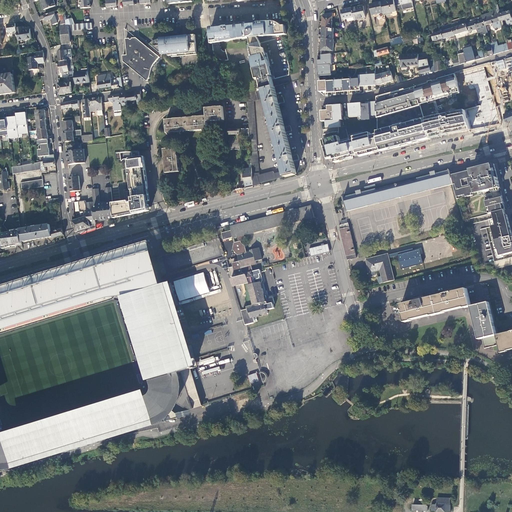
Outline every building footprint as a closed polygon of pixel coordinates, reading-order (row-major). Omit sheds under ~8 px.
[(54,0),(41,0),(45,11),(57,7),(54,0)] [(81,9),(89,8),(91,8),(91,7),(90,5),(89,0),(79,0),(80,0),(81,9)] [(391,0),(382,2),(384,13),(385,14),(397,12),(397,11),(396,6),(394,0),(391,0)] [(412,0),(394,0),(396,6),(397,11),(414,8),(412,0)] [(371,4),(373,15),(384,13),(382,2),(371,4)] [(498,5),(495,6),(496,12),(497,15),(498,15),(504,13),(503,9),(499,10),(498,5)] [(352,8),(354,17),(355,20),(366,17),(363,6),(352,8)] [(342,11),(344,19),(354,17),(352,8),(342,11)] [(511,18),(511,17),(510,11),(504,13),(498,15),(500,22),(501,21),(502,28),(504,27),(502,21),(506,20),(511,18)] [(39,18),(40,21),(46,19),(47,21),(51,20),(53,25),(58,23),(56,15),(55,12),(45,15),(45,16),(39,18)] [(56,15),(58,23),(59,26),(69,25),(75,25),(73,18),(68,20),(66,12),(56,15)] [(333,13),(324,14),(323,17),(323,28),(332,28),(333,13)] [(498,15),(497,15),(484,19),(486,26),(493,23),(494,28),(498,27),(499,29),(502,28),(501,21),(500,22),(498,15)] [(488,34),(486,26),(484,19),(483,19),(474,22),(476,29),(478,34),(483,33),(484,35),(488,34)] [(466,22),(466,20),(452,25),(453,29),(455,35),(476,29),(474,22),(467,24),(466,22)] [(267,37),(266,22),(258,23),(248,24),(249,24),(250,24),(250,25),(251,25),(251,26),(252,26),(252,27),(253,27),(257,37),(267,37)] [(267,37),(281,35),(286,35),(286,34),(284,30),(282,30),(281,26),(280,24),(278,23),(277,22),(276,22),(274,22),(272,22),(266,22),(267,37)] [(93,29),(92,23),(75,25),(69,25),(59,26),(61,31),(62,44),(63,51),(59,51),(60,62),(60,61),(73,60),(70,36),(70,31),(76,31),(84,30),(93,29)] [(13,25),(7,25),(9,33),(17,32),(17,28),(16,24),(13,25)] [(240,25),(228,26),(229,30),(217,31),(217,38),(222,41),(224,42),(225,42),(228,42),(231,40),(234,40),(234,38),(245,37),(245,39),(249,39),(251,46),(251,48),(261,45),(257,37),(253,27),(252,27),(252,26),(251,26),(251,25),(250,25),(250,24),(249,24),(248,24),(240,25)] [(3,26),(0,26),(0,30),(2,30),(3,37),(9,37),(9,33),(7,25),(3,26)] [(229,30),(228,26),(210,28),(212,42),(222,41),(217,38),(217,31),(229,30)] [(24,27),(17,28),(17,32),(19,42),(32,40),(31,29),(24,30),(24,27)] [(333,40),(334,28),(332,28),(323,28),(322,39),(333,40)] [(453,29),(443,31),(433,34),(433,39),(434,43),(444,41),(443,39),(455,35),(453,29)] [(168,47),(169,54),(169,56),(172,56),(173,57),(198,55),(196,35),(191,35),(173,37),(171,37),(171,38),(171,45),(165,46),(166,47),(168,47)] [(392,46),(404,43),(403,36),(390,40),(392,46)] [(124,62),(139,75),(147,81),(148,81),(149,80),(150,77),(151,75),(151,70),(153,66),(155,63),(160,57),(136,38),(132,38),(132,40),(130,40),(130,38),(126,39),(127,55),(123,55),(124,62)] [(161,41),(161,39),(160,40),(159,40),(156,41),(154,42),(153,43),(151,45),(155,48),(156,46),(158,48),(157,50),(160,53),(162,52),(162,54),(169,54),(168,47),(166,47),(165,46),(171,45),(171,38),(165,39),(165,41),(161,41)] [(322,39),(321,55),(325,55),(326,51),(333,51),(334,40),(333,40),(322,39)] [(509,51),(507,44),(499,46),(498,42),(491,43),(492,48),(494,55),(500,53),(509,51)] [(264,53),(261,45),(251,48),(251,46),(248,47),(251,58),(256,57),(255,55),(264,53)] [(388,47),(374,51),(375,57),(390,53),(388,47)] [(44,53),(43,51),(42,51),(28,54),(28,58),(29,70),(30,78),(38,77),(37,70),(39,70),(38,64),(45,63),(44,55),(44,53)] [(480,59),(484,58),(482,51),(478,52),(479,56),(475,57),(476,60),(480,59)] [(273,83),(271,78),(269,78),(269,77),(269,74),(270,74),(268,67),(269,67),(267,58),(266,54),(265,54),(264,53),(255,55),(256,57),(251,58),(252,63),(254,62),(254,65),(253,65),(255,74),(256,73),(257,76),(256,76),(257,80),(260,80),(262,90),(274,87),(273,83)] [(458,55),(460,65),(463,64),(468,63),(465,53),(458,55)] [(325,55),(321,55),(321,60),(317,60),(318,76),(331,75),(331,65),(332,65),(331,54),(325,55)] [(419,61),(419,54),(401,55),(402,70),(414,69),(414,68),(420,67),(419,61)] [(10,93),(15,93),(13,75),(12,56),(0,57),(0,95),(10,94),(10,93)] [(503,59),(496,61),(498,70),(505,69),(503,59)] [(75,76),(75,73),(73,60),(60,61),(61,66),(58,67),(59,75),(61,75),(63,76),(63,78),(75,76)] [(431,71),(430,68),(429,60),(419,61),(420,67),(420,74),(431,71)] [(442,60),(434,61),(435,67),(435,72),(443,70),(442,60)] [(465,110),(471,130),(500,123),(484,67),(455,74),(458,83),(458,86),(460,92),(475,88),(481,106),(465,110)] [(90,83),(89,76),(88,72),(75,73),(75,76),(76,84),(90,83)] [(377,85),(393,80),(391,72),(377,76),(377,85)] [(328,93),(360,90),(360,86),(376,85),(375,74),(359,76),(360,79),(327,81),(319,81),(320,92),(328,91),(328,93)] [(460,93),(460,92),(458,86),(458,83),(455,74),(429,82),(429,83),(415,87),(420,103),(420,105),(453,95),(453,94),(459,92),(460,93)] [(118,88),(118,82),(112,83),(110,75),(98,77),(100,89),(112,87),(113,89),(118,88)] [(59,88),(60,94),(72,93),(71,82),(58,84),(59,88)] [(506,93),(507,92),(505,86),(500,88),(505,102),(509,100),(506,93)] [(258,91),(261,100),(265,99),(284,172),(278,173),(279,178),(297,174),(294,161),(295,161),(295,160),(298,160),(298,158),(294,156),(292,156),(286,133),(288,132),(291,132),(290,130),(286,127),(285,128),(279,104),(281,103),(280,103),(284,103),(283,101),(279,99),(279,98),(278,99),(274,87),(262,90),(258,91)] [(377,116),(377,119),(380,118),(379,115),(420,103),(415,87),(398,92),(399,94),(395,95),(394,93),(391,94),(377,98),(377,102),(377,116)] [(121,94),(122,106),(128,105),(127,102),(136,100),(137,105),(142,104),(142,101),(141,91),(133,92),(121,94)] [(254,186),(260,185),(260,183),(276,179),(274,174),(274,172),(260,175),(259,174),(257,151),(254,101),(261,100),(258,91),(247,94),(247,102),(249,129),(250,132),(250,137),(252,161),(252,164),(252,168),(253,177),(254,186)] [(114,101),(115,111),(122,110),(122,106),(121,94),(109,96),(110,102),(114,101)] [(89,99),(90,112),(97,111),(97,115),(99,116),(104,115),(103,110),(102,97),(94,98),(89,99)] [(91,118),(90,112),(89,99),(82,100),(84,118),(91,118)] [(79,101),(62,104),(63,109),(74,107),(74,109),(80,108),(79,101)] [(362,103),(349,104),(350,115),(357,115),(357,117),(358,117),(363,117),(363,120),(371,120),(371,118),(371,116),(376,116),(377,116),(377,102),(366,103),(366,105),(362,105),(362,103)] [(379,115),(380,118),(421,106),(420,103),(379,115)] [(322,122),(327,121),(329,121),(330,128),(341,127),(341,120),(340,116),(343,116),(342,105),(328,106),(328,110),(321,111),(322,122)] [(175,133),(175,134),(183,134),(183,133),(187,133),(191,133),(191,132),(196,132),(196,133),(203,132),(203,131),(208,130),(207,122),(212,121),(212,122),(224,121),(223,107),(218,108),(218,107),(214,107),(214,108),(206,109),(207,117),(198,118),(198,117),(194,117),(194,118),(178,119),(174,119),(174,120),(166,120),(167,134),(171,134),(171,133),(175,133)] [(36,112),(37,121),(46,120),(45,110),(36,112)] [(469,125),(465,110),(439,116),(424,120),(430,139),(444,135),(471,130),(469,125)] [(27,114),(27,113),(17,114),(17,117),(19,134),(29,133),(29,131),(28,127),(27,119),(27,114)] [(17,117),(7,118),(8,128),(9,139),(19,138),(19,134),(17,117)] [(0,128),(8,128),(7,118),(0,118),(0,128)] [(47,129),(46,120),(37,121),(38,130),(47,129)] [(424,120),(419,121),(413,122),(401,125),(400,126),(401,128),(396,129),(396,127),(391,128),(384,130),(378,132),(377,132),(378,136),(381,151),(397,147),(397,144),(399,143),(400,146),(430,139),(424,120)] [(63,125),(64,132),(74,131),(73,121),(63,122),(63,125)] [(49,139),(47,129),(38,130),(39,140),(49,139)] [(230,140),(230,144),(230,150),(241,149),(239,135),(240,135),(240,132),(250,132),(249,129),(229,129),(229,135),(237,135),(238,140),(230,140)] [(65,136),(65,142),(74,141),(74,136),(82,135),(82,130),(74,131),(64,132),(65,136)] [(371,133),(354,137),(355,140),(350,142),(349,139),(341,141),(339,137),(326,140),(328,147),(324,148),(329,160),(335,158),(336,163),(354,158),(353,156),(358,155),(359,157),(361,156),(361,157),(375,153),(381,151),(378,136),(377,135),(372,136),(371,133)] [(83,143),(93,141),(92,135),(82,137),(83,143)] [(109,165),(106,142),(87,144),(90,167),(109,165)] [(50,148),(49,143),(41,144),(42,149),(38,150),(39,157),(44,156),(44,161),(55,160),(55,155),(49,156),(48,149),(50,148)] [(68,151),(67,151),(67,156),(67,160),(69,159),(70,165),(85,163),(85,158),(86,157),(85,149),(82,150),(81,143),(68,146),(68,151)] [(164,163),(165,174),(178,173),(178,170),(177,170),(177,165),(178,165),(177,158),(176,158),(175,153),(176,153),(176,149),(163,150),(163,159),(163,163),(164,163)] [(115,218),(150,211),(144,156),(129,158),(129,163),(127,163),(133,201),(113,203),(115,218)] [(56,166),(55,160),(44,161),(44,162),(40,162),(42,170),(42,171),(46,171),(46,167),(56,166)] [(42,170),(40,162),(32,164),(22,165),(12,167),(13,174),(42,170)] [(467,171),(451,175),(453,184),(457,199),(491,190),(492,195),(485,197),(489,214),(493,213),(505,210),(506,209),(494,164),(467,171)] [(7,170),(6,166),(3,170),(4,172),(2,172),(0,174),(0,182),(1,189),(4,189),(8,190),(9,190),(8,189),(10,188),(9,181),(7,181),(7,178),(9,178),(8,170),(7,170)] [(246,188),(254,186),(253,177),(252,168),(243,169),(246,188)] [(451,175),(450,170),(436,174),(435,172),(431,173),(431,175),(362,192),(361,191),(357,192),(357,194),(344,197),(347,211),(453,184),(451,175)] [(79,177),(69,178),(70,187),(71,193),(81,192),(79,177)] [(22,190),(44,186),(43,180),(21,183),(22,190)] [(109,218),(115,218),(113,203),(111,187),(105,188),(107,202),(100,203),(99,188),(92,189),(94,202),(96,220),(101,219),(101,221),(109,220),(109,218)] [(96,220),(94,202),(86,203),(86,201),(79,202),(80,212),(81,212),(81,216),(77,217),(77,220),(73,221),(77,232),(77,231),(81,233),(97,228),(96,220)] [(229,268),(231,278),(233,277),(235,277),(244,274),(244,273),(253,271),(252,265),(257,264),(257,261),(262,259),(260,250),(256,248),(250,250),(250,251),(247,252),(246,251),(245,245),(242,243),(242,241),(240,236),(244,235),(314,217),(311,205),(301,208),(230,226),(231,230),(233,238),(237,236),(239,242),(235,243),(233,249),(237,255),(239,261),(232,264),(233,267),(229,268)] [(495,218),(506,215),(505,210),(493,213),(495,218)] [(495,218),(489,219),(491,226),(492,226),(494,233),(495,233),(496,237),(495,237),(498,250),(499,250),(501,256),(511,252),(511,232),(507,215),(506,215),(495,218)] [(62,229),(62,225),(56,227),(55,221),(50,222),(50,224),(53,237),(53,238),(64,235),(62,229)] [(348,223),(339,226),(348,260),(357,258),(355,254),(356,254),(349,227),(349,228),(348,223)] [(22,241),(22,242),(53,237),(50,224),(37,226),(33,226),(34,227),(21,229),(22,241)] [(12,232),(2,233),(3,246),(17,243),(16,242),(15,230),(12,230),(12,232)] [(233,238),(231,230),(222,233),(224,240),(233,238)] [(324,245),(328,244),(327,240),(321,241),(307,244),(309,254),(323,250),(323,248),(324,247),(324,245)] [(400,268),(423,263),(420,248),(389,254),(389,257),(398,256),(400,268)] [(380,270),(384,283),(395,280),(388,254),(366,259),(370,273),(380,270)] [(511,257),(495,262),(497,268),(511,263),(511,257)] [(0,462),(3,463),(12,462),(10,455),(24,450),(25,452),(39,448),(40,450),(54,446),(55,449),(54,449),(55,451),(70,447),(69,444),(78,442),(79,444),(89,441),(88,438),(97,436),(98,438),(113,433),(112,431),(111,428),(125,424),(124,421),(138,417),(138,415),(152,411),(155,420),(157,419),(157,417),(161,415),(168,410),(172,403),(175,396),(176,387),(174,380),(180,379),(178,374),(182,373),(190,400),(199,397),(191,370),(189,362),(181,337),(165,286),(162,276),(150,280),(146,275),(141,270),(135,267),(133,265),(132,267),(127,264),(118,262),(104,263),(101,264),(0,294),(0,462)] [(262,269),(244,274),(235,277),(236,278),(234,279),(231,279),(234,288),(234,287),(249,283),(249,286),(248,286),(251,297),(253,302),(253,305),(267,302),(266,298),(266,296),(264,296),(261,284),(258,282),(256,283),(255,279),(259,278),(260,277),(259,275),(261,274),(261,272),(262,272),(262,269)] [(176,293),(179,304),(221,293),(220,289),(209,292),(204,272),(173,281),(175,287),(170,289),(172,294),(176,293)] [(400,305),(405,323),(411,322),(411,320),(431,316),(431,317),(444,314),(444,313),(464,308),(464,309),(471,307),(467,289),(452,292),(452,290),(447,291),(443,292),(444,294),(423,299),(423,297),(418,298),(414,299),(415,301),(400,305)] [(239,305),(235,293),(229,295),(233,307),(239,305)] [(253,305),(250,306),(250,309),(243,311),(245,319),(247,325),(254,323),(254,321),(255,321),(255,317),(269,314),(268,309),(269,309),(269,310),(275,308),(274,304),(275,303),(273,297),(273,296),(266,298),(267,302),(253,305)] [(511,328),(509,329),(510,332),(497,335),(495,327),(489,303),(471,307),(479,340),(482,339),(485,349),(499,346),(501,353),(507,352),(507,350),(511,349),(511,328)] [(247,376),(251,384),(259,381),(256,372),(247,376)] [(262,401),(263,408),(272,406),(271,400),(262,401)] [(138,417),(124,421),(125,424),(111,428),(112,431),(113,433),(155,420),(152,411),(138,415),(138,417)] [(25,452),(24,450),(10,455),(12,462),(13,464),(55,451),(54,449),(55,449),(54,446),(40,450),(39,448),(25,452)] [(436,511),(445,511),(450,511),(450,501),(450,497),(437,497),(437,498),(436,501),(432,501),(432,504),(431,504),(431,511),(436,511)]
